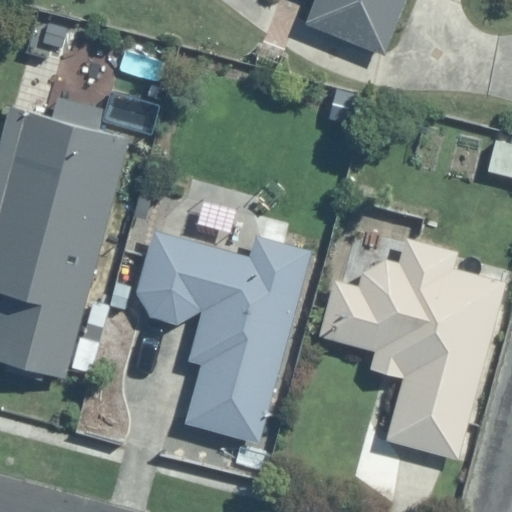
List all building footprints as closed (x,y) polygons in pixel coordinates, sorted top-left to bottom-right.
[(315,0),(307,22),(384,51),(403,0),(315,0)] [(61,95),(55,117),(8,104),(0,134),(0,289),(2,289),(0,295),(0,356),(67,374),(128,137),(103,130),(109,108),(61,95)] [(511,137),(498,134),(489,169),(511,174),(511,137)] [(202,365),(187,420),(265,442),(316,255),(258,239),(253,258),(155,231),(134,309),(183,323),(189,302),(207,307),(192,362),(202,365)] [(404,378),(386,436),(459,457),(511,280),(511,271),(459,256),(461,248),(409,232),(400,261),(377,254),(372,270),(364,268),(359,284),(337,278),(321,332),(373,347),(367,367),(404,378)]
